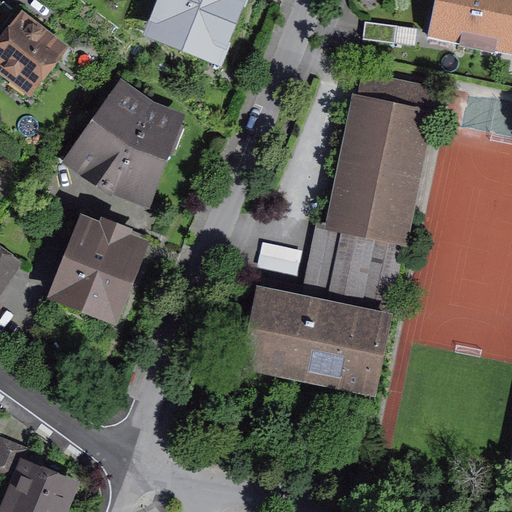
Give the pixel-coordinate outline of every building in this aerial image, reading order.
[(170,0),(159,30),(174,36),(170,46),(194,56),(198,46),(213,52),(214,49),(225,53),(245,0),(170,0)] [(511,55),(511,0),(434,0),(427,38),(511,55)] [(0,65),(14,75),(9,81),(25,94),(59,50),(40,35),(40,31),(36,28),(33,25),(27,26),(0,4),(0,65)] [(365,38),(418,41),(418,25),(366,22),(365,38)] [(314,302),(386,317),(388,309),(401,241),(403,241),(430,114),(427,114),(432,91),(363,76),(358,100),(356,100),(330,226),(322,263),(314,302)] [(91,140),(80,167),(93,172),(92,175),(146,196),(175,123),(123,83),(97,123),(112,134),(106,144),(96,138),(93,139),(91,140)] [(101,234),(86,228),(60,292),(110,312),(136,248),(120,242),(124,233),(105,226),(101,234)] [(301,252),(262,244),(258,264),(296,272),(301,252)] [(0,287),(17,263),(0,251),(0,287)] [(372,391),(386,317),(314,302),(259,291),(252,328),(245,365),(372,391)] [(14,444),(0,438),(0,467),(4,469),(14,444)] [(28,450),(14,444),(4,469),(17,475),(28,450)] [(58,511),(70,484),(25,466),(8,508),(2,505),(0,509),(0,511),(58,511)]
